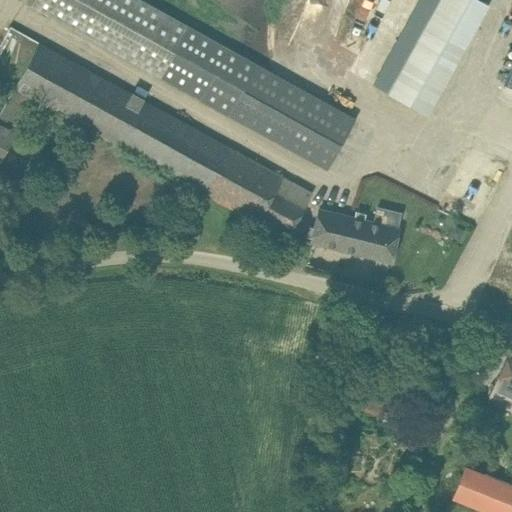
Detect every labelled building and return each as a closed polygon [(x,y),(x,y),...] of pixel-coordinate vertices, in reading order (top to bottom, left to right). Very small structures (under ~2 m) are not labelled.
[(31,0),(29,5),(327,170),(356,119),(142,0),(31,0)] [(481,0),(418,0),(373,83),(427,116),(490,5),(481,0)] [(31,97),(287,238),(312,193),(10,27),(0,44),(0,93),(8,98),(0,112),(0,157),(13,134),(11,132),(31,97)] [(311,242),(390,261),(398,229),(318,209),(311,242)] [(511,353),(510,353),(491,400),(511,408),(511,353)] [(452,496),(491,511),(509,511),(511,505),(511,487),(463,468),(452,496)]
